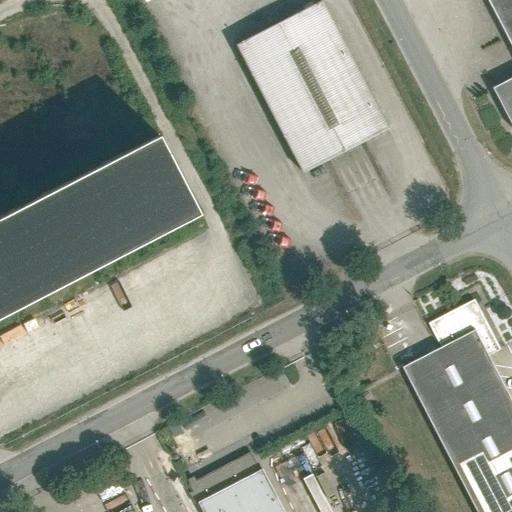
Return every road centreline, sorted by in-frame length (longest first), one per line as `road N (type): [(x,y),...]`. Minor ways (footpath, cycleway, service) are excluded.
road 1 (unclassified): [(0,476),(503,215)]
road 2 (unclassified): [(503,215),(392,0)]
